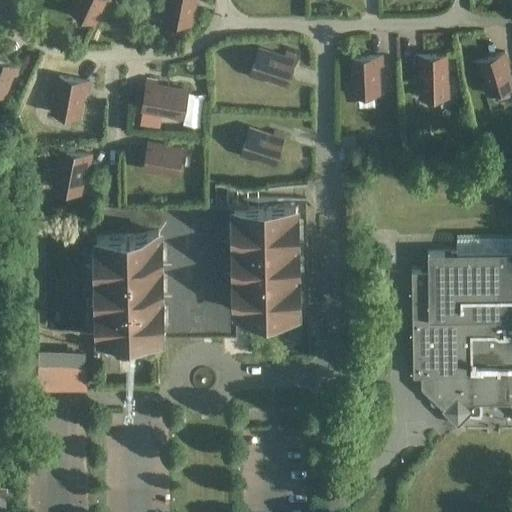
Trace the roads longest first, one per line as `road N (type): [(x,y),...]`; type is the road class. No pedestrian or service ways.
road 1 (unclassified): [(329,511),(317,19)]
road 2 (unclassified): [(216,20),(204,43),(74,52),(19,39),(0,10)]
road 3 (unclassified): [(317,19),(462,21),(462,0)]
